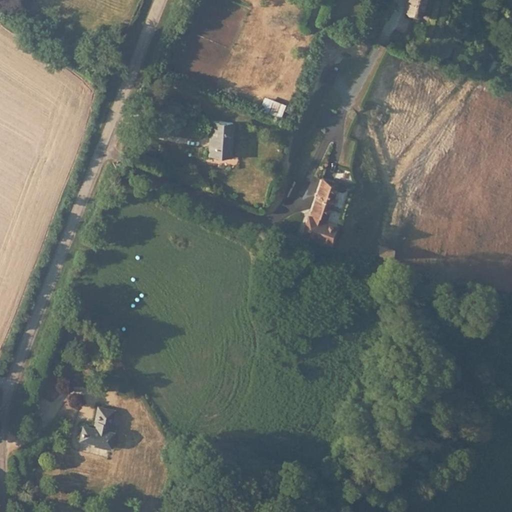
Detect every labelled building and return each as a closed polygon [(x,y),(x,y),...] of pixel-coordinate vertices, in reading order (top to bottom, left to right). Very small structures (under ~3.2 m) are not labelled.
[(411,0),(409,12),(423,15),(426,0),(411,0)] [(501,64),(493,60),(486,76),(494,80),(501,64)] [(328,67),(322,82),(332,86),(338,71),(328,67)] [(261,110),(280,119),(284,111),(265,102),(261,110)] [(209,154),(232,156),(234,127),(211,125),(209,154)] [(314,219),(309,217),(302,238),(331,247),(338,226),(325,222),(329,211),(331,212),(335,200),(333,199),(338,184),(322,179),(312,211),(316,213),(316,215),(314,219)] [(293,182),(287,196),(293,199),(300,185),(293,182)] [(376,244),(375,251),(384,253),(386,247),(376,244)] [(96,427),(87,425),(82,425),(80,439),(95,442),(94,443),(112,447),(115,429),(109,428),(110,422),(113,423),(116,408),(97,405),(95,419),(98,419),(96,427)] [(88,418),(87,425),(96,427),(98,419),(95,419),(88,418)]
